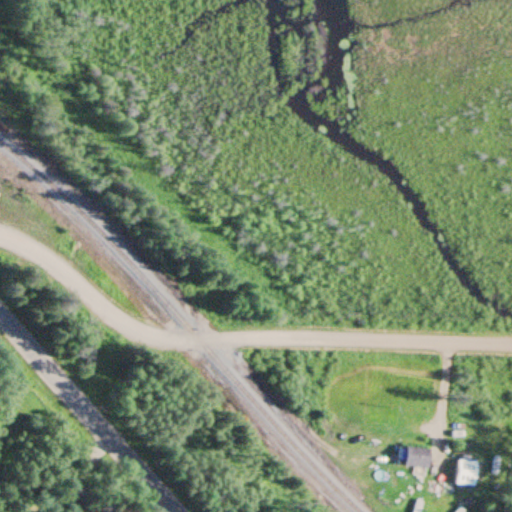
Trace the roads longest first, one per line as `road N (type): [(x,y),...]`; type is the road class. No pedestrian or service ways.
road 1 (residential): [(511,343),(159,340),(115,321),(0,235)]
road 2 (residential): [(173,511),(0,316)]
